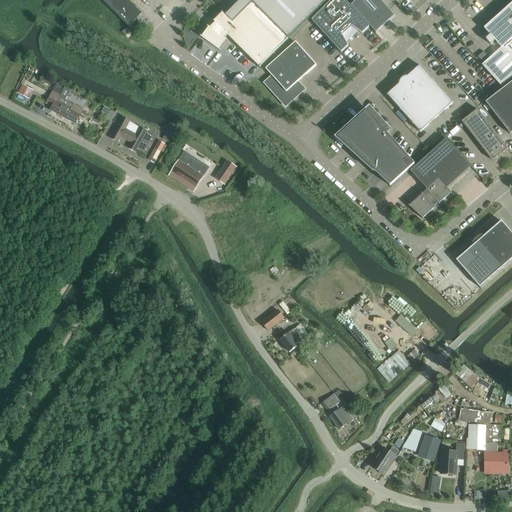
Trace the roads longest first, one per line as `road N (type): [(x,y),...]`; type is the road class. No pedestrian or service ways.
road 1 (unclassified): [(511,505),(440,508),(354,474),(252,339),(200,224),(165,193),(0,99)]
road 2 (unclassified): [(291,141),(449,0)]
road 3 (unclassified): [(291,141),(174,49),(173,22),(195,0)]
road 4 (unclassified): [(423,247),(291,141)]
